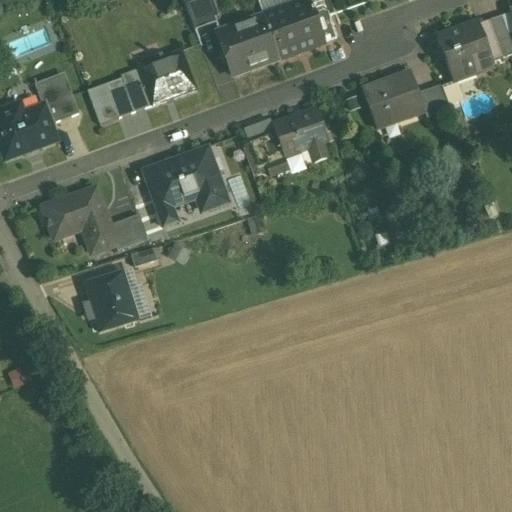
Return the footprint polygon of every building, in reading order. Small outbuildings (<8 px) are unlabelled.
[(210,0),(207,0),(186,9),(194,31),(214,24),(216,24),(214,19),(217,18),(210,0)] [(339,0),(328,1),(330,12),(360,8),(358,0),(339,0)] [(304,15),(300,4),(263,18),(279,62),(325,45),(324,44),(316,21),(312,12),(304,15)] [(511,35),(511,16),(511,14),(500,18),(507,37),(511,35)] [(327,17),(316,21),(324,44),(336,40),(327,17)] [(263,18),(216,35),(233,79),(279,62),(263,18)] [(500,18),(489,22),(503,60),(511,56),(511,50),(507,37),(500,18)] [(489,22),(478,26),(492,64),(503,60),(489,22)] [(477,25),(436,41),(450,79),(472,71),(475,78),(494,71),(492,64),(478,26),(477,25)] [(195,93),(181,53),(137,69),(138,71),(151,109),(195,93)] [(121,80),(87,93),(99,128),(151,109),(138,71),(120,78),(121,80)] [(60,78),(34,88),(42,109),(43,108),(50,127),(74,118),(60,78)] [(389,83),(362,93),(374,128),(395,121),(396,124),(423,114),(424,113),(418,96),(412,79),(391,87),(389,83)] [(440,88),(418,96),(424,113),(423,114),(426,121),(449,112),(440,88)] [(42,109),(12,119),(9,110),(0,113),(0,151),(4,163),(56,144),(50,127),(43,108),(42,109)] [(315,111),(271,127),(274,135),(284,161),(308,152),(312,164),(315,165),(325,161),(326,159),(322,147),(327,145),(315,111)] [(270,122),(243,132),(248,145),(263,140),(274,135),(271,127),(270,122)] [(274,135),(263,140),(272,166),(284,161),(274,135)] [(263,140),(248,145),(257,171),(272,166),(263,140)] [(207,150),(142,174),(162,231),(177,225),(170,206),(199,196),(206,215),(228,206),(207,150)] [(95,191),(42,210),(47,223),(45,224),(47,228),(49,227),(54,242),(86,230),(89,240),(86,241),(91,256),(115,248),(116,248),(108,228),(95,191)] [(138,217),(125,222),(133,244),(146,239),(138,217)] [(125,222),(108,228),(116,248),(115,248),(115,250),(133,244),(125,222)] [(152,252),(131,259),(134,270),(156,263),(152,252)] [(123,274),(83,286),(99,336),(138,323),(123,274)]
